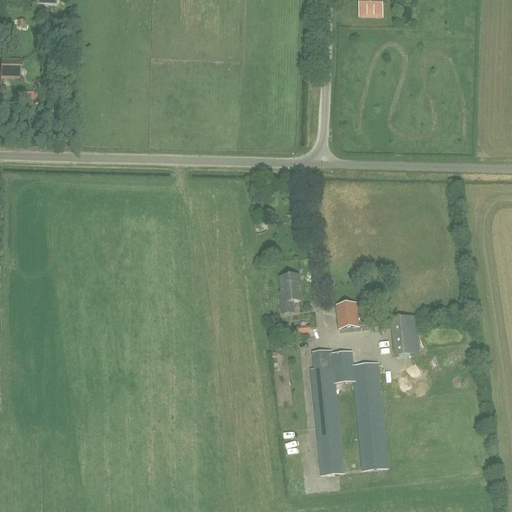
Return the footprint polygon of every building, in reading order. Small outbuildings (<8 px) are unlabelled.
[(382,18),(382,0),(360,0),(359,17),(382,18)] [(19,66),(1,66),(1,79),(19,79),(19,66)] [(15,104),(34,104),(35,92),(15,92),(15,104)] [(281,280),(283,297),(281,297),(283,316),(294,315),(293,304),(302,303),(299,277),(281,280)] [(338,309),(340,332),(359,330),(356,307),(338,309)] [(417,317),(391,320),(395,357),(420,355),(417,317)] [(307,327),(293,328),(294,338),(308,337),(307,327)] [(352,353),(333,355),(332,353),(314,355),(315,371),(312,371),(322,478),(344,475),(335,385),(355,383),(363,474),(388,471),(377,364),(354,367),(352,353)]
